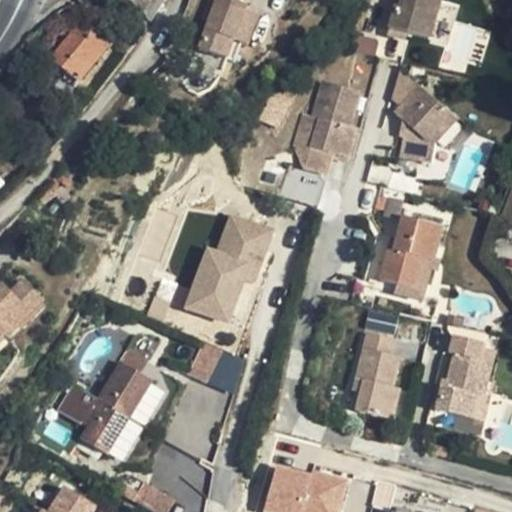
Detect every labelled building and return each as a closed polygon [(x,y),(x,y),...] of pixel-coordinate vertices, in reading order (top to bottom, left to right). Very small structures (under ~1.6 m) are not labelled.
[(140,0),(150,20),(151,21),(164,0),(140,0)] [(395,4),(388,27),(431,39),(442,1),(439,0),(401,0),(400,6),(395,4)] [(223,5),(199,56),(220,66),(229,48),(242,54),(250,57),(265,24),(223,5)] [(108,46),(80,23),(45,65),(77,86),(108,46)] [(449,27),(441,68),(465,72),(473,32),(449,27)] [(220,66),(233,73),(242,54),(229,48),(220,66)] [(313,149),(307,166),(324,171),(329,154),(348,160),(357,131),(351,129),(362,94),(324,82),(313,117),(322,120),(313,149)] [(456,122),(418,87),(395,114),(406,124),(399,156),(433,163),(435,144),(456,122)] [(304,147),(307,166),(313,149),(322,120),(313,117),(304,147)] [(313,203),(320,176),(288,169),(281,195),(313,203)] [(511,225),(511,188),(500,221),(511,225)] [(270,222),(229,206),(215,243),(205,239),(190,280),(204,285),(200,293),(226,303),(237,277),(231,274),(233,268),(250,274),(270,222)] [(442,229),(404,218),(397,240),(391,239),(379,281),(400,287),(415,291),(423,260),(432,263),(442,229)] [(432,263),(423,260),(415,291),(400,287),(397,296),(421,303),(432,263)] [(204,285),(190,280),(183,296),(223,312),(226,303),(200,293),(204,285)] [(6,338),(42,302),(23,282),(12,294),(2,284),(0,286),(0,334),(2,333),(6,338)] [(362,381),(355,411),(391,421),(400,390),(393,388),(400,358),(390,355),(394,341),(367,334),(355,379),(362,381)] [(485,397),(493,363),(479,360),(483,344),(455,336),(451,354),(453,355),(445,388),(441,387),(437,411),(470,419),(476,395),(485,397)] [(221,348),(202,340),(188,372),(206,380),(221,348)] [(103,400),(129,417),(151,380),(120,361),(98,397),(103,400)] [(476,395),(470,419),(479,421),(485,397),(476,395)] [(129,417),(103,400),(80,437),(107,453),(129,417)] [(260,496),(270,499),(279,468),(269,465),(260,496)] [(143,483),(133,500),(153,511),(166,511),(173,500),(143,483)] [(55,499),(47,511),(91,511),(95,506),(62,487),(55,499)] [(48,495),(39,511),(41,511),(42,511),(47,511),(55,499),(48,495)] [(265,511),(270,499),(260,496),(255,511),(257,511),(265,511)] [(321,511),(310,508),(310,507),(287,499),(282,511),(321,511)]
